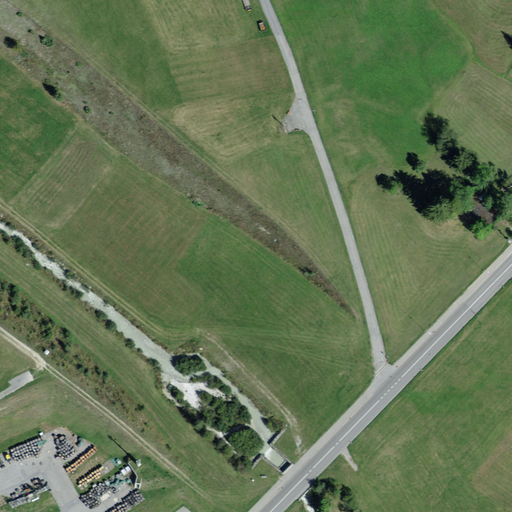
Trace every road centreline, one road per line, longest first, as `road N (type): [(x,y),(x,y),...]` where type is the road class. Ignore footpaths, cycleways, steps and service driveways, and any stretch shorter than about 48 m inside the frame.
road 1 (residential): [(388,390),(323,153),(263,0)]
road 2 (track): [(44,362),(208,495),(273,507)]
road 3 (primary): [(511,264),(388,390)]
road 4 (primary): [(388,390),(269,511)]
